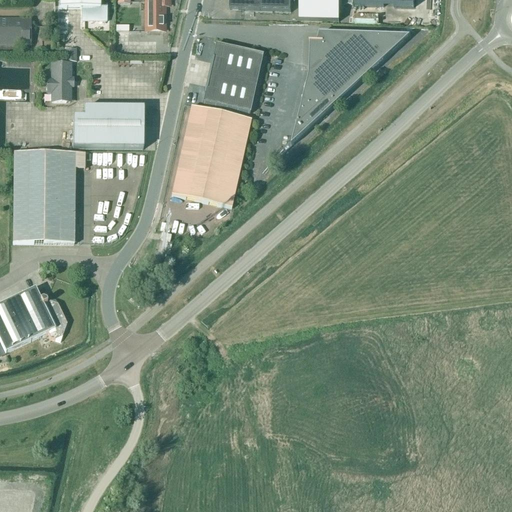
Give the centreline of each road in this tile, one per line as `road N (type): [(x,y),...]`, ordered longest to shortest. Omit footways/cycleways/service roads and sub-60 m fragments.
road 1 (tertiary): [(127,364),(504,29)]
road 2 (unclassified): [(112,271),(148,219),(196,0)]
road 3 (unclassified): [(88,511),(138,426),(127,364)]
road 4 (tertiary): [(0,418),(67,399),(127,364)]
road 5 (unknown): [(190,26),(329,31)]
